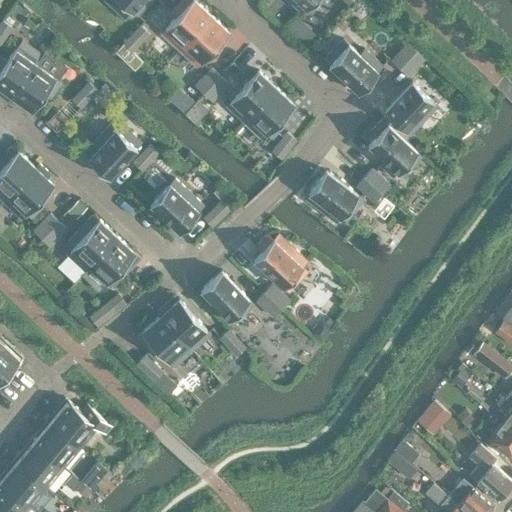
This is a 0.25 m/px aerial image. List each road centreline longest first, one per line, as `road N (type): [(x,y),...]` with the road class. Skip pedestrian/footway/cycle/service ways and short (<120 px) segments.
road 1 (residential): [(230,1),(347,114),(286,182),(182,269)]
road 2 (residential): [(182,269),(0,103)]
